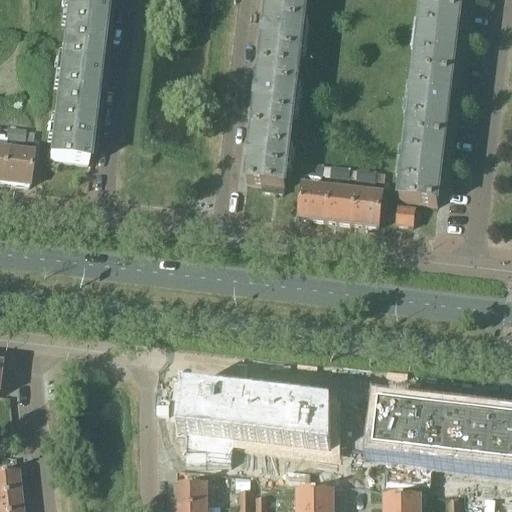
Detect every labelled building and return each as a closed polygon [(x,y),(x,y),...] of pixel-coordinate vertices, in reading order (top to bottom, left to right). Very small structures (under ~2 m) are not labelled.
[(68,0),(63,40),(102,45),(106,0),(68,0)] [(424,0),(422,14),(460,18),(462,0),(424,0)] [(307,6),(269,2),(262,63),(300,68),(307,6)] [(422,14),(415,78),(453,82),(460,18),(422,14)] [(63,40),(56,102),(94,106),(102,45),(63,40)] [(300,68),(262,63),(254,125),(292,130),(300,68)] [(415,78),(407,141),(445,146),(453,82),(415,78)] [(94,106),(56,102),(49,163),(87,168),(94,106)] [(292,130),(254,125),(247,187),(263,189),(262,195),(283,197),(284,191),(285,191),(292,130)] [(26,134),(7,132),(5,143),(8,143),(17,144),(24,145),(26,134)] [(445,146),(407,141),(400,205),(438,210),(445,146)] [(17,144),(8,143),(7,154),(15,155),(17,144)] [(32,157),(15,155),(7,154),(3,187),(28,190),(32,157)] [(323,179),(324,169),(305,167),(303,178),(322,180),(323,179)] [(330,180),(331,170),(324,169),(323,179),(330,180)] [(350,172),(331,170),(330,180),(330,181),(349,183),(349,181),(350,172)] [(357,182),(358,173),(350,172),(349,181),(357,182)] [(376,175),(358,173),(357,182),(356,184),(375,186),(375,184),(376,175)] [(385,185),(386,176),(376,175),(375,184),(385,185)] [(325,225),(329,192),(302,189),(298,222),(325,225)] [(356,196),(329,192),(325,225),(352,229),(356,196)] [(384,199),(356,196),(352,229),(379,232),(384,199)] [(414,230),(416,213),(399,212),(397,228),(414,230)] [(181,392),(176,438),(186,439),(186,465),(232,471),(235,445),(333,456),(333,410),(181,392)] [(511,431),(380,416),(375,461),(385,463),(385,484),(431,490),(434,468),(511,477),(511,431)] [(0,498),(19,497),(17,476),(0,477),(0,498)] [(176,511),(208,511),(208,489),(176,490),(176,511)] [(252,509),(252,493),(240,493),(240,509),(252,509)] [(20,511),(19,497),(0,498),(0,511),(20,511)] [(332,511),(333,498),(333,497),(299,497),(298,511),(332,511)] [(385,511),(419,511),(419,501),(385,502),(385,511)] [(267,511),(267,502),(264,502),(256,502),(256,511),(267,511)]
